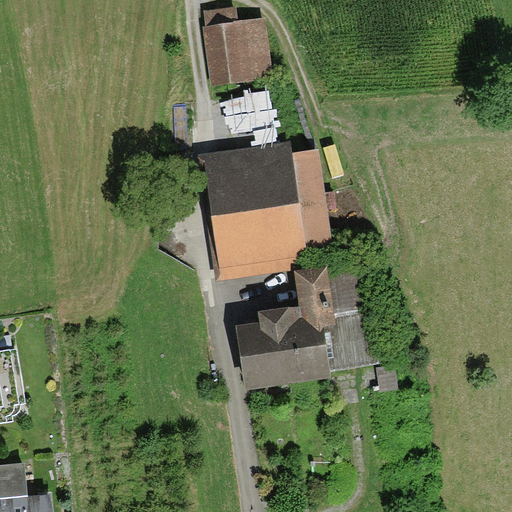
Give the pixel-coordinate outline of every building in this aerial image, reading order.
[(207,19),(215,82),(264,76),(256,13),(207,19)] [(198,158),(216,284),(309,271),(308,265),(334,261),(319,155),(293,159),(292,145),(198,158)] [(235,334),(245,398),(331,386),(323,335),(335,333),(332,312),(326,274),(295,278),(300,314),(259,320),(260,330),(235,334)] [(0,351),(0,423),(13,422),(13,416),(15,415),(19,413),(21,407),(21,404),(25,403),(18,348),(0,351)] [(0,466),(0,498),(26,497),(24,465),(0,466)] [(0,511),(51,511),(50,495),(26,497),(0,498),(0,511)]
